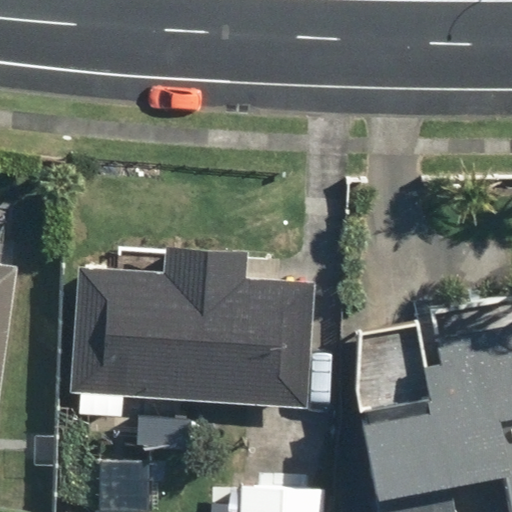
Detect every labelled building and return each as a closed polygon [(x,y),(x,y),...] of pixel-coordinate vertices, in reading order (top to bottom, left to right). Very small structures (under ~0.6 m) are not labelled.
[(78,260),(70,386),(309,401),(317,275),(247,270),(248,243),(166,238),(164,265),(78,260)] [(0,384),(17,251),(0,248),(0,384)] [(511,316),(436,329),(440,353),(424,355),(431,401),(363,412),(379,511),(494,511),(511,509),(511,316)] [(152,453),(99,451),(97,503),(149,505),(152,453)] [(325,511),(327,482),(242,479),(240,511),(325,511)]
